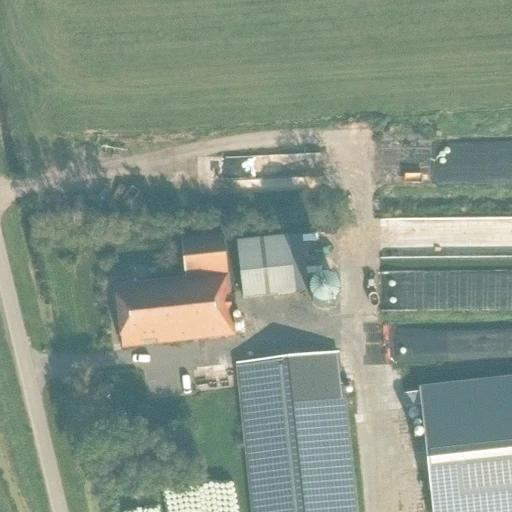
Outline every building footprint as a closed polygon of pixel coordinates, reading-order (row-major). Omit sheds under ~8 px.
[(158,344),(235,336),(225,236),(182,240),(187,279),(117,286),(124,348),(142,346),(142,342),(157,340),(158,344)] [(244,294),(294,288),(289,237),(239,242),(244,294)] [(325,309),(327,309),(329,308),(331,308),(333,306),(335,305),(337,303),(338,301),(339,299),(339,297),(339,294),(339,292),(339,290),(338,288),(337,286),(335,284),(333,283),(331,281),(329,280),(327,280),(325,280),(322,280),(320,280),(318,281),(316,283),(314,284),(313,286),(311,288),(311,290),(310,292),(310,294),(310,297),(311,299),(311,301),(313,303),(314,305),(316,306),(318,308),(320,308),(322,309),(325,309)] [(254,511),(353,511),(337,353),(239,363),(254,511)] [(511,511),(511,382),(403,394),(405,407),(421,406),(433,511),(511,511)]
